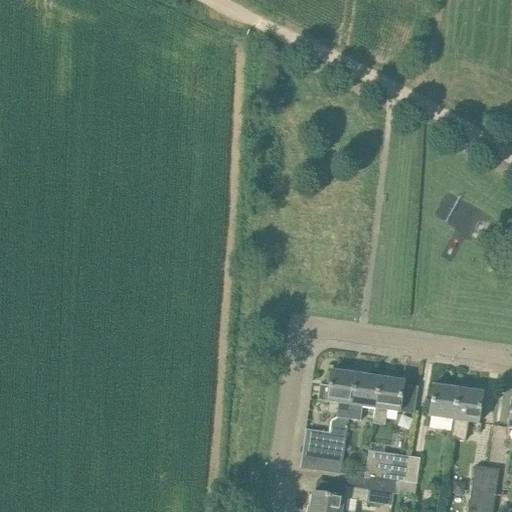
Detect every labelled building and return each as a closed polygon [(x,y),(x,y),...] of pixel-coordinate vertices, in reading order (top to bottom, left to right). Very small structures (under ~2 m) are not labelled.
[(348,420),(349,420),(355,374),(331,371),(329,387),(319,385),(317,401),(339,405),(337,418),(331,421),(329,434),(346,436),(348,420)] [(362,408),(374,410),(379,377),(355,374),(349,420),(360,422),(362,408)] [(379,377),(374,410),(372,424),(385,426),(387,412),(399,413),(403,381),(379,377)] [(429,416),(453,420),(457,389),(434,385),(429,416)] [(482,392),(457,389),(453,420),(450,440),(464,442),(467,423),(478,424),(482,392)] [(321,432),(319,444),(344,448),(346,436),(329,434),(321,432)] [(319,444),(317,456),(342,460),(344,448),(319,444)] [(392,480),(399,481),(403,457),(368,451),(364,478),(392,481),(392,480)] [(340,474),(342,460),(317,456),(315,471),(340,474)] [(419,459),(403,457),(399,481),(398,495),(414,497),(419,459)] [(467,511),(480,511),(487,469),(474,467),(467,511)] [(487,469),(480,511),(492,511),(499,470),(487,469)] [(345,475),(343,487),(368,491),(374,492),(393,495),(398,495),(399,481),(392,480),(392,481),(364,478),(364,479),(345,475)] [(368,491),(366,503),(373,504),(391,506),(393,495),(374,492),(368,491)] [(308,511),(348,511),(344,511),(347,498),(312,493),(308,511)]
